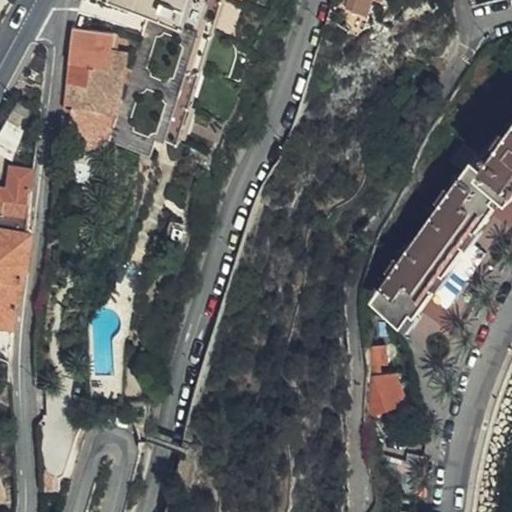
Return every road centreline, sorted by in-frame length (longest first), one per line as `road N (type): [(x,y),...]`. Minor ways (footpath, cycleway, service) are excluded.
road 1 (residential): [(146,511),(222,229),(305,0)]
road 2 (residential): [(28,511),(19,374),(58,28),(44,0)]
road 3 (residential): [(511,317),(461,427),(449,511)]
road 4 (residential): [(108,511),(121,459),(117,441),(100,437),(87,453),(70,511)]
